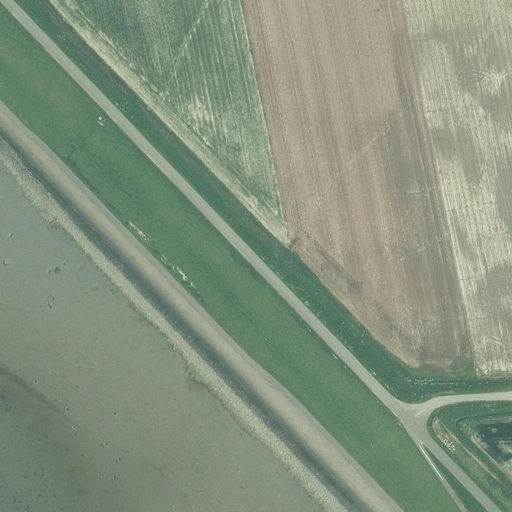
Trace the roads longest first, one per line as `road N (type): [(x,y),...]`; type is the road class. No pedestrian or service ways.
road 1 (unclassified): [(409,421),(3,0)]
road 2 (unclassified): [(495,511),(409,421)]
